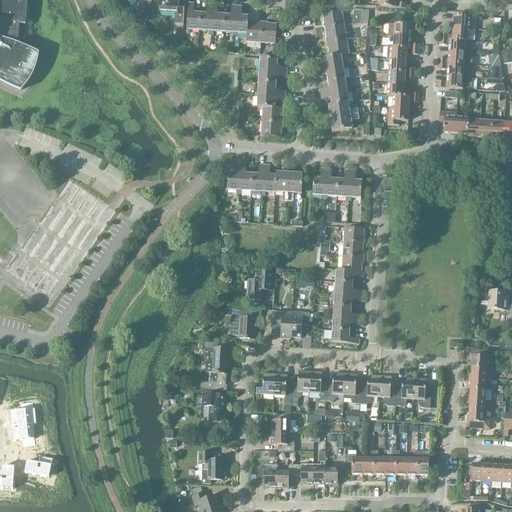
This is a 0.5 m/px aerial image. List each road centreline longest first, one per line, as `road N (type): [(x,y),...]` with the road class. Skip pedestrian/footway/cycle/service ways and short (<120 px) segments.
road 1 (residential): [(374,508),(254,506),(242,496),(251,357),(371,353)]
road 2 (residential): [(429,152),(434,8),(488,7),(495,0)]
road 3 (residential): [(371,353),(383,224),(375,210),(375,160)]
road 4 (unclassified): [(214,148),(92,0)]
road 5 (residential): [(453,441),(454,364),(371,353)]
road 6 (residential): [(299,149),(309,103),(295,19),(279,0)]
